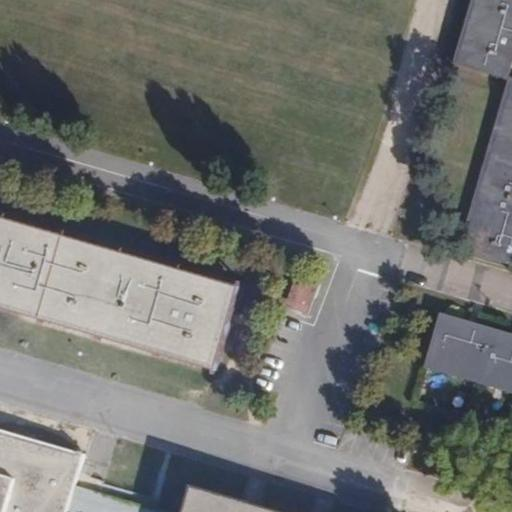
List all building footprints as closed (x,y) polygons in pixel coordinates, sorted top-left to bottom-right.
[(504,79),(511,51),(511,0),(478,0),(459,66),(504,79)] [(509,264),(511,255),(511,89),(465,251),(509,264)] [(0,307),(217,371),(242,287),(0,215),(0,307)] [(296,276),(286,304),(308,312),(318,284),(296,276)] [(511,340),(439,320),(427,363),(477,378),(511,387),(511,340)] [(341,460),(401,470),(406,441),(346,431),(341,460)] [(76,487),(84,460),(0,435),(0,511),(278,511),(263,508),(241,501),(194,487),(186,511),(164,511),(104,495),(76,487)]
